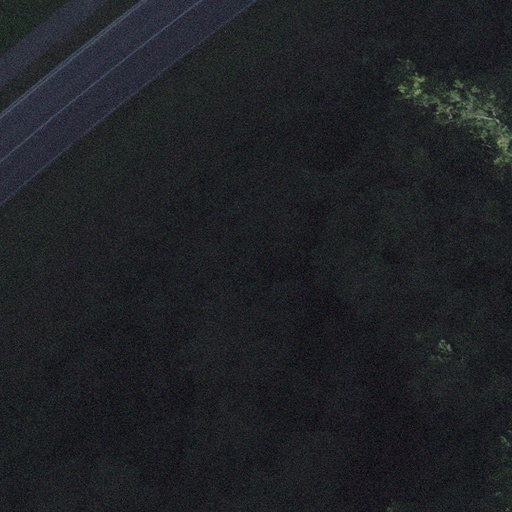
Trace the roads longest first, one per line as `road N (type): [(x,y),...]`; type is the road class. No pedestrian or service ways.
road 1 (track): [(0,321),(230,121),(401,0)]
road 2 (primary): [(0,165),(218,0)]
